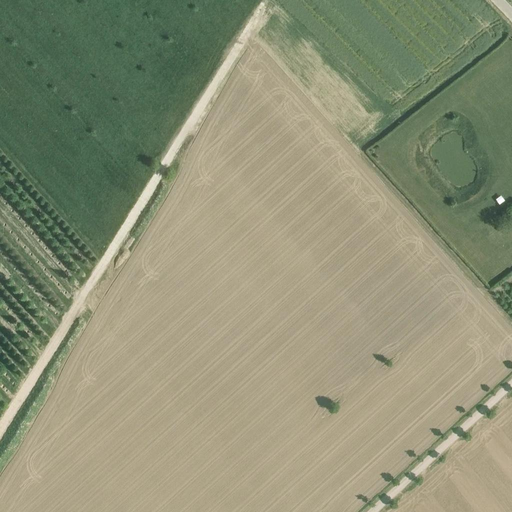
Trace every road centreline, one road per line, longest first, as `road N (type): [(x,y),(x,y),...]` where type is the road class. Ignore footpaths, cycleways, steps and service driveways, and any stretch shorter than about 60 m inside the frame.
road 1 (track): [(284,17),(266,0),(0,430)]
road 2 (unclassified): [(376,511),(511,386)]
